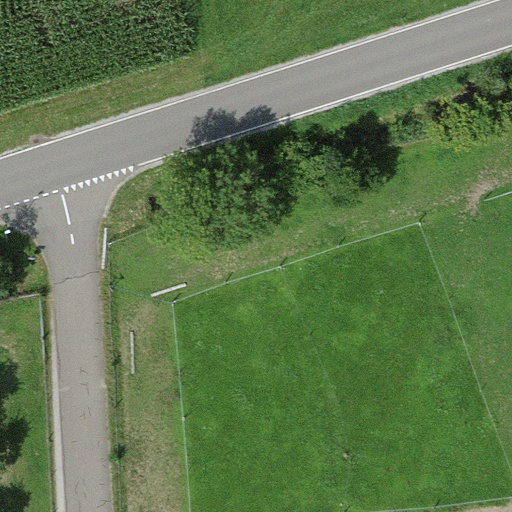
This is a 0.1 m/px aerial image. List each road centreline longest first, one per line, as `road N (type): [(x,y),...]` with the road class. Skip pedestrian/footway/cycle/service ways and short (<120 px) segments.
road 1 (tertiary): [(511,24),(79,157)]
road 2 (residential): [(95,511),(79,157)]
